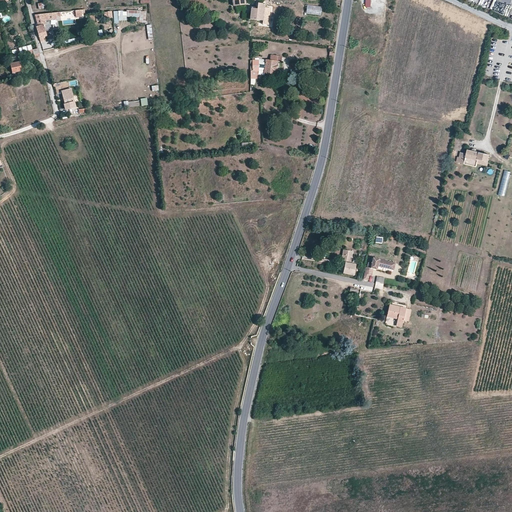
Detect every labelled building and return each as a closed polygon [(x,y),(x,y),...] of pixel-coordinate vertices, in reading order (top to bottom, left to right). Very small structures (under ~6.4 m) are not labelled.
[(258,3),(258,9),(251,8),(250,17),(251,19),(263,21),(265,4),(258,3)] [(363,14),(382,16),(383,10),(364,8),(363,14)] [(137,17),(137,22),(146,22),(146,10),(114,11),(114,23),(119,23),(119,21),(127,21),(127,17),(137,17)] [(53,13),(35,15),(38,26),(36,27),(39,38),(46,36),(44,27),(45,26),(44,20),(54,18),(54,15),(53,13)] [(252,24),(251,33),(266,34),(267,26),(252,24)] [(21,56),(21,57),(33,54),(33,55),(34,55),(35,56),(39,56),(39,54),(38,49),(37,49),(21,52),(20,53),(16,54),(17,57),(21,56)] [(9,60),(12,73),(22,71),(20,61),(14,63),(13,59),(12,55),(12,54),(8,55),(9,59),(9,60)] [(259,75),(259,68),(265,69),(265,74),(275,75),(277,61),(270,61),(266,60),(266,64),(259,64),(259,61),(253,61),(253,71),(251,71),(251,79),(254,79),(257,79),(258,75),(259,75)] [(62,92),(63,96),(65,100),(63,100),(65,109),(72,107),(72,103),(74,103),(71,89),(62,92)] [(488,161),(489,154),(467,150),(466,153),(460,152),(457,163),(464,164),(476,167),(477,163),(487,165),(488,161)] [(343,250),(341,262),(345,263),(343,273),(354,275),(356,265),(350,264),(353,251),(343,250)] [(394,269),(395,262),(372,257),(370,265),(374,265),(375,266),(374,269),(377,269),(378,266),(394,269)] [(367,267),(366,267),(363,279),(368,280),(370,275),(369,275),(370,268),(373,269),(374,265),(370,265),(369,265),(370,263),(368,263),(368,264),(367,267)] [(397,322),(403,323),(404,320),(408,321),(411,310),(389,305),(387,317),(397,319),(397,322)]
